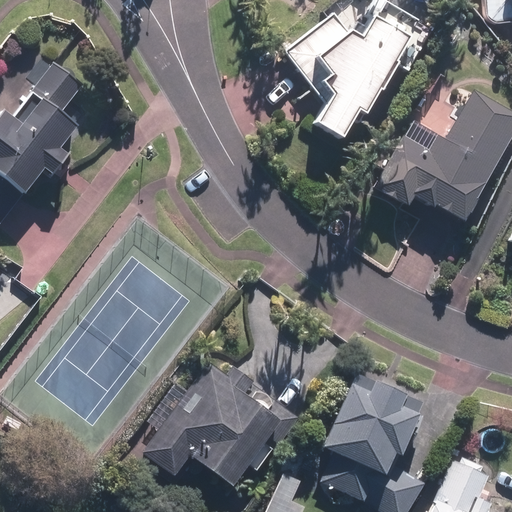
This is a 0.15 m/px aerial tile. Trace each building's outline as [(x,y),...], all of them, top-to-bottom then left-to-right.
[(511,19),(511,0),(480,0),(480,19),(511,19)] [(340,34),(341,31),(330,15),(282,49),(322,104),(311,122),(337,136),(353,109),(362,113),(389,63),(409,73),(431,32),(379,4),(369,21),(366,20),(347,43),(340,34)] [(1,106),(0,107),(0,177),(20,196),(40,173),(46,178),(63,158),(53,148),(72,127),(49,107),(75,78),(55,60),(24,95),(34,103),(18,121),(1,106)] [(461,223),(511,124),(511,119),(470,91),(438,140),(410,122),(370,187),(400,209),(413,191),(461,223)] [(270,450),(294,420),(210,356),(205,363),(181,394),(172,387),(145,421),(156,429),(138,453),(171,479),(186,459),(224,488),(239,468),(245,473),(257,458),(250,452),(259,441),(270,450)] [(417,404),(356,375),(321,448),(334,454),(317,490),(363,511),(402,511),(417,480),(388,466),(417,404)] [(489,474),(449,455),(422,511),(492,511),(483,508),(486,500),(478,496),(489,474)] [(297,481),(280,473),(262,511),(299,511),(303,506),(289,499),(297,481)]
